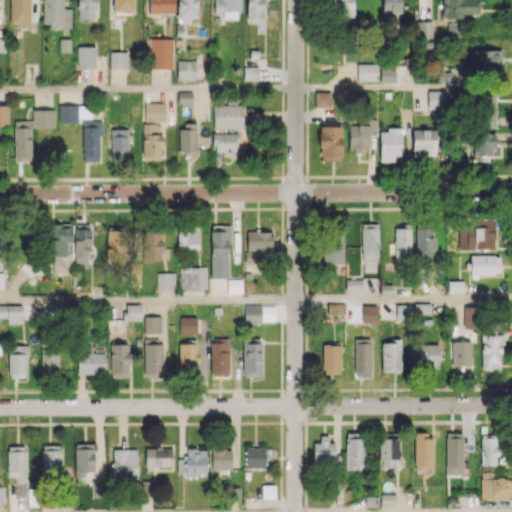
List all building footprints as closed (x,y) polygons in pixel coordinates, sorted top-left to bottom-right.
[(9,0),(9,26),(30,26),(30,0),(9,0)] [(42,0),(42,26),(70,27),(70,8),(63,8),(62,0),(42,0)] [(76,0),(77,19),(95,19),(94,0),(76,0)] [(132,0),(112,0),(112,18),(124,18),(124,13),(133,13),(132,0)] [(148,0),(148,13),(173,13),(173,0),(148,0)] [(197,21),(196,0),(177,0),(177,20),(197,21)] [(240,19),(240,0),(213,0),(214,13),(223,13),(223,19),(240,19)] [(246,0),(246,18),(262,19),(262,0),(246,0)] [(323,0),(324,14),(352,13),(352,0),(323,0)] [(400,12),(400,0),(380,0),(381,12),(400,12)] [(479,13),(477,0),(441,0),(443,19),(462,18),(462,14),(479,13)] [(432,38),(432,21),(416,21),(417,38),(432,38)] [(458,22),(447,22),(447,34),(458,34),(458,22)] [(172,68),(172,38),(149,38),(149,67),(172,68)] [(76,67),(95,67),(95,46),(76,46),(76,67)] [(501,50),(468,50),(469,73),(501,72),(501,50)] [(127,68),(126,51),(109,52),(109,68),(127,68)] [(176,79),(195,79),(195,60),(176,60),(176,79)] [(378,63),(357,63),(357,81),(378,81),(378,63)] [(396,67),(380,66),(379,81),(395,82),(396,67)] [(243,80),(257,81),(257,67),(243,67),(243,80)] [(449,69),(441,67),(437,82),(446,84),(449,69)] [(315,107),(331,106),(330,90),(314,91),(315,107)] [(444,90),(427,91),(427,109),(445,108),(444,90)] [(179,92),(178,106),(191,107),(192,92),(179,92)] [(495,126),(495,96),(477,96),(477,126),(495,126)] [(164,103),(144,103),(144,121),(164,120),(164,103)] [(77,105),(58,104),(58,122),(77,122),(77,105)] [(242,128),(242,105),(213,105),(213,128),(242,128)] [(54,110),(32,109),(31,127),(54,127),(54,110)] [(348,125),(348,149),(368,149),(368,134),(376,134),(376,119),(366,119),(365,125),(348,125)] [(31,120),(14,120),(13,161),(30,161),(31,120)] [(102,120),(81,120),(82,162),(99,161),(98,134),(102,134),(102,120)] [(141,160),(160,160),(160,123),(142,123),(141,160)] [(179,151),(197,151),(196,123),(179,123),(179,151)] [(341,126),(319,126),(319,161),(340,162),(341,126)] [(127,128),(110,129),(111,158),(128,157),(127,128)] [(379,129),(379,161),(399,161),(399,129),(379,129)] [(412,156),(435,156),(436,129),(412,129),(412,156)] [(237,133),(213,133),(213,152),(237,152),(237,133)] [(473,133),(473,155),(494,155),(493,133),(473,133)] [(494,249),(494,220),(466,221),(466,249),(494,249)] [(71,223),(47,224),(48,256),(53,256),(53,274),(69,274),(68,254),(71,254),(71,223)] [(360,261),(377,262),(378,224),(361,223),(360,261)] [(91,266),(90,224),(73,224),(74,266),(91,266)] [(211,278),(229,278),(228,225),(210,226),(211,278)] [(123,260),(124,228),(106,227),(106,259),(123,260)] [(177,227),(177,247),(198,247),(198,228),(177,227)] [(411,228),(394,227),(394,259),(410,260),(411,228)] [(434,237),(428,237),(428,227),(415,228),(416,256),(435,256),(434,237)] [(343,263),(343,228),(322,229),(323,263),(343,263)] [(143,260),(162,259),(161,229),(142,230),(143,260)] [(246,250),(271,250),(271,231),(246,231),(246,250)] [(469,256),(470,274),(500,274),(499,255),(469,256)] [(140,282),(140,263),(129,264),(130,282),(140,282)] [(179,267),(179,289),(206,289),(206,267),(179,267)] [(174,272),(156,273),(156,290),(174,290),(174,272)] [(362,280),(345,280),(345,291),(361,291),(362,280)] [(327,315),(344,315),(344,303),(327,303),(327,315)] [(0,304),(0,317),(7,317),(7,323),(22,324),(22,305),(0,304)] [(125,320),(141,320),(141,304),(125,304),(125,320)] [(410,304),(395,305),(395,319),(410,319),(410,304)] [(274,305),(244,305),(244,322),(274,322),(274,305)] [(376,323),(376,305),(361,305),(361,323),(376,323)] [(463,328),(476,328),(476,307),(463,307),(463,328)] [(144,333),(160,332),(160,316),(144,316),(144,333)] [(179,333),(194,334),(195,317),(180,316),(179,333)] [(502,368),(501,334),(480,335),(481,368),(502,368)] [(210,346),(210,376),(228,376),(229,339),(215,338),(215,346),(210,346)] [(243,376),(262,376),(261,338),(242,338),(243,376)] [(401,341),(381,341),(380,372),(400,372),(401,341)] [(450,365),(470,365),(470,341),(450,341),(450,365)] [(354,342),(353,376),(371,376),(371,343),(354,342)] [(163,377),(164,344),(144,343),(143,377),(163,377)] [(198,343),(178,343),(178,371),(198,371),(198,343)] [(110,377),(129,376),(128,344),(109,345),(110,377)] [(340,344),(322,344),(322,374),(340,374),(340,344)] [(438,368),(438,344),(420,344),(419,367),(438,368)] [(27,345),(8,345),(8,378),(27,377),(27,345)] [(41,373),(57,373),(57,352),(40,353),(41,373)] [(104,353),(77,352),(77,373),(104,373),(104,353)] [(431,432),(413,433),(414,471),(432,471),(431,432)] [(445,475),(462,475),(462,433),(446,433),(445,475)] [(346,470),(362,469),(361,435),(345,435),(346,470)] [(313,442),(313,465),(339,466),(339,455),(331,454),(332,436),(320,436),(319,442),(313,442)] [(480,466),(498,465),(497,437),(480,437),(480,466)] [(396,438),(379,438),(380,468),(397,468),(396,438)] [(93,444),(75,443),(74,476),(93,476),(93,444)] [(42,473),(59,474),(60,445),(42,445),(42,473)] [(7,476),(15,476),(16,497),(26,497),(25,446),(6,447),(7,476)] [(171,466),(172,448),(145,447),(145,466),(171,466)] [(245,469),(265,468),(264,460),(272,460),(272,447),(245,447),(245,469)] [(137,449),(113,449),(112,477),(136,478),(137,449)] [(206,475),(205,449),(187,449),(187,457),(177,458),(178,476),(206,475)] [(231,450),(212,449),(211,469),(231,470),(231,450)] [(480,499),(511,497),(511,495),(511,478),(491,478),(491,472),(480,473),(480,499)] [(104,498),(104,481),(91,480),(91,497),(104,498)] [(152,496),(152,483),(142,483),(141,496),(152,496)] [(262,498),(275,498),(275,485),(262,485),(262,498)] [(380,505),(395,505),(395,494),(380,494),(380,505)] [(365,507),(377,506),(377,497),(364,497),(365,507)]
